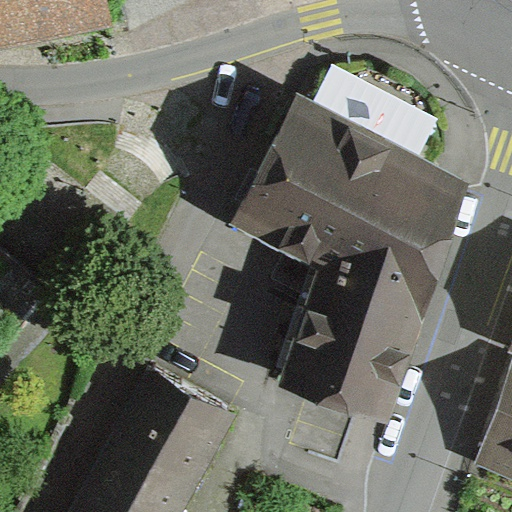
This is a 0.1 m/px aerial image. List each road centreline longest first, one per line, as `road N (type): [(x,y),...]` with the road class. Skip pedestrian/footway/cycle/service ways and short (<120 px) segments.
road 1 (tertiary): [(0,85),(66,86),(320,21),(467,2)]
road 2 (tertiary): [(394,511),(511,180)]
